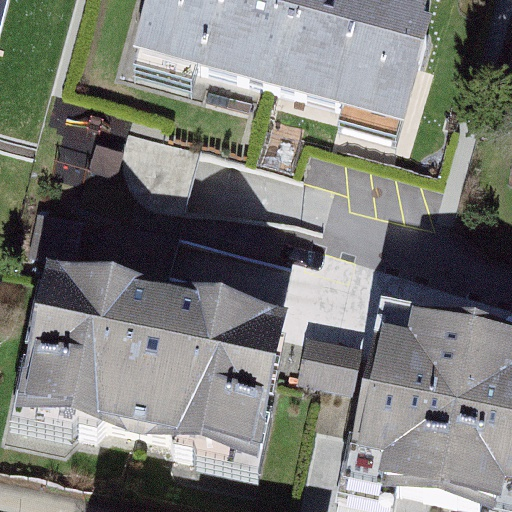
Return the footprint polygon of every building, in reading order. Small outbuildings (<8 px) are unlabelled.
[(0,0),(0,84),(22,0),(0,0)] [(464,21),(386,0),(186,0),(158,105),(422,176),(464,21)] [(187,216),(187,242),(287,244),(288,218),(187,216)] [(279,511),(310,355),(60,306),(26,479),(196,511),(279,511)] [(511,511),(511,374),(397,352),(364,511),(511,511)]
